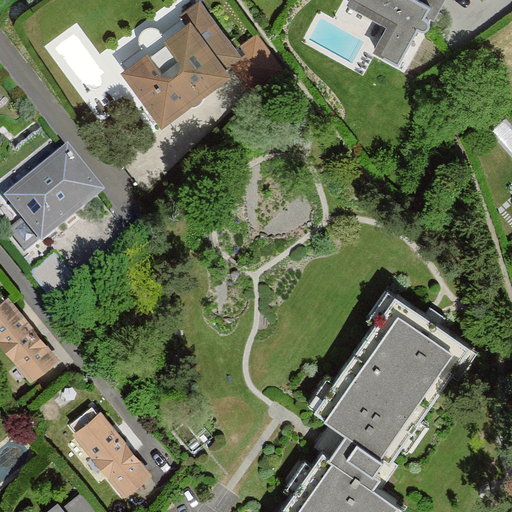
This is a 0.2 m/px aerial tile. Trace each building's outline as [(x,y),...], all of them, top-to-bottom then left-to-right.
[(381,55),(403,68),(424,32),(426,34),(430,34),(433,33),(435,30),(436,27),(435,24),(434,23),(431,20),(432,18),(437,10),(420,0),(359,0),(355,9),(396,30),(381,55)] [(451,0),(420,0),(437,10),(443,13),(451,0)] [(143,49),(122,64),(165,125),(231,79),(224,69),(239,58),(203,7),(164,35),(157,30),(152,30),(147,31),(144,33),(141,38),(140,44),(143,49)] [(252,56),(237,67),(254,91),(282,70),(258,38),(246,47),(252,56)] [(53,137),(2,180),(13,193),(63,150),(53,137)] [(108,197),(71,150),(4,206),(42,252),(108,197)] [(54,258),(34,274),(57,303),(77,287),(54,258)] [(398,511),(403,506),(371,484),(473,346),(435,320),(429,316),(398,294),(319,409),(347,429),(334,447),(288,511),(398,511)] [(60,363),(10,300),(0,308),(0,343),(32,385),(60,363)] [(101,415),(75,436),(124,498),(150,478),(101,415)] [(98,511),(86,492),(64,506),(61,502),(45,511),(98,511)]
